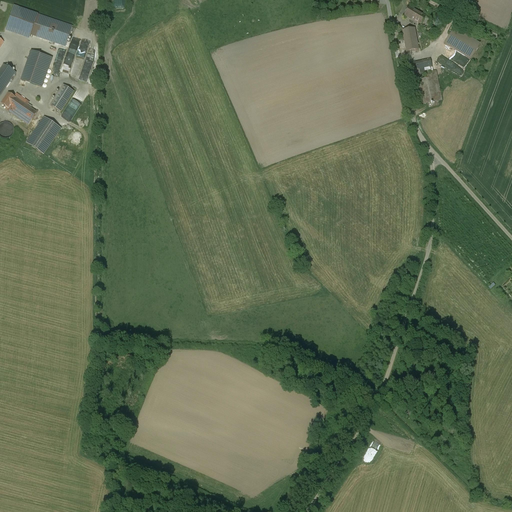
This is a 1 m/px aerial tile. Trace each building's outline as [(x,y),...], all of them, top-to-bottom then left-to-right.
[(125,10),(125,0),(115,0),(116,10),(125,10)] [(37,15),(13,7),(7,26),(31,35),(37,15)] [(429,19),(409,8),(408,10),(407,10),(406,10),(405,11),(405,13),(406,13),(404,17),(417,24),(418,23),(423,26),(425,22),(427,23),(429,19)] [(72,27),(37,15),(31,35),(65,47),(72,27)] [(31,35),(7,26),(5,32),(29,40),(31,35)] [(414,29),(402,31),(406,52),(418,50),(414,29)] [(479,44),(454,29),(445,44),(470,60),(479,44)] [(32,52),(22,81),(29,84),(39,55),(32,52)] [(39,55),(29,84),(42,88),(51,59),(39,55)] [(430,60),(406,65),(408,77),(419,75),(430,72),(433,72),(430,60)] [(90,71),(91,66),(66,61),(65,66),(90,71)] [(3,65),(0,69),(0,84),(5,88),(15,73),(3,65)] [(433,72),(430,72),(431,78),(421,81),(420,81),(425,103),(441,100),(437,76),(435,71),(433,72)] [(84,77),(62,73),(60,81),(83,85),(84,77)] [(419,75),(408,77),(408,78),(409,78),(414,105),(425,103),(420,81),(421,81),(419,75)] [(63,85),(50,106),(60,112),(73,92),(63,85)] [(14,97),(8,93),(1,104),(8,109),(9,109),(10,107),(16,99),(14,97)] [(29,108),(31,109),(32,107),(28,105),(29,104),(24,101),(24,100),(16,94),(14,97),(16,99),(29,108)] [(29,108),(16,99),(10,107),(23,116),(29,108)] [(29,108),(23,116),(10,107),(9,109),(8,109),(7,111),(29,126),(37,113),(31,109),(29,108)] [(61,129),(44,118),(26,143),(44,155),(61,129)] [(6,123),(5,123),(3,123),(2,123),(1,124),(0,124),(0,137),(0,138),(2,138),(3,139),(4,139),(5,139),(7,139),(8,138),(10,138),(10,137),(11,136),(12,136),(12,135),(13,134),(13,133),(13,132),(13,131),(13,130),(13,129),(13,128),(12,127),(12,126),(11,125),(10,124),(9,124),(8,123),(6,123)]
